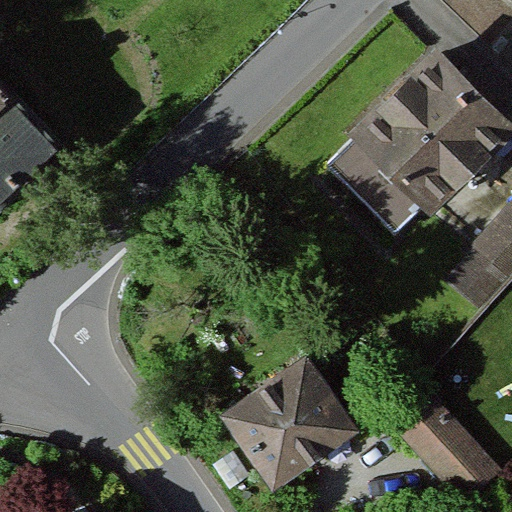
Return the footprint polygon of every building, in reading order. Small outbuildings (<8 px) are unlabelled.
[(503,130),(425,53),(315,163),(393,240),(503,130)] [(0,198),(45,148),(0,107),(0,198)] [(511,270),(511,195),(436,282),(474,315),(511,270)] [(350,431),(295,351),(211,409),(266,489),(350,431)] [(500,470),(420,390),(383,427),(463,507),(500,470)]
